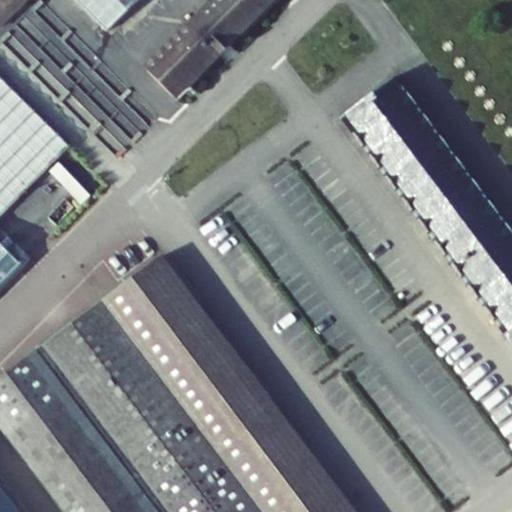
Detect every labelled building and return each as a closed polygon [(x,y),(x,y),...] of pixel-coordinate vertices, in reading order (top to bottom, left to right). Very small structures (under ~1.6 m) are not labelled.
[(1,0),(0,1),(0,26),(2,29),(31,0),(1,0)] [(112,0),(126,14),(139,0),(112,0)] [(218,0),(167,52),(196,80),(274,0),(218,0)] [(0,42),(0,187),(14,202),(87,130),(0,42)] [(511,230),(395,76),(340,117),(511,344),(511,230)] [(0,197),(0,217),(10,208),(0,197)] [(46,244),(16,216),(0,233),(0,235),(28,262),(46,244)] [(0,250),(0,289),(19,270),(0,250)] [(349,511),(158,259),(0,377),(0,431),(61,511),(349,511)] [(0,511),(15,511),(0,492),(0,511)]
